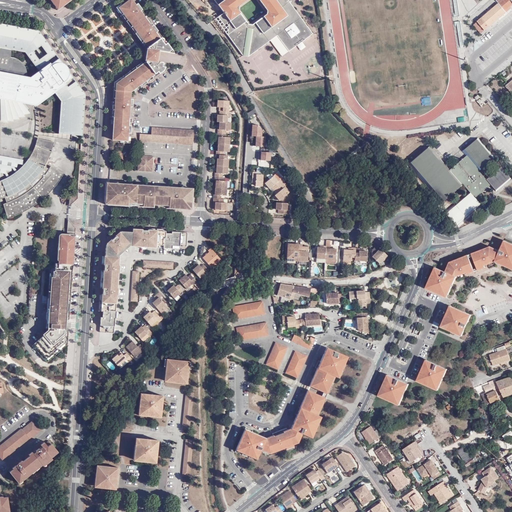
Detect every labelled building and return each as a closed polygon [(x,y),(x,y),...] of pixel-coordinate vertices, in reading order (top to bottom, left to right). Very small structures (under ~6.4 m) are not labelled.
[(51,0),(59,10),(73,0),(66,0),(61,4),(57,0),(51,0)] [(147,51),(145,59),(146,60),(116,82),(113,123),(116,123),(118,85),(148,62),(148,55),(150,50),(121,11),(134,3),(138,9),(141,6),(135,0),(131,0),(124,5),(123,4),(115,9),(134,34),(147,51)] [(237,5),(244,0),(263,0),(271,10),(273,12),(273,16),(270,16),(261,23),(254,29),(253,30),(249,29),(249,27),(246,23),(229,35),(229,36),(245,57),(247,57),(251,57),(253,54),(269,43),(279,37),(290,52),(298,45),(297,43),(304,38),(306,40),(308,39),(314,34),(310,29),(295,8),(289,0),(214,0),(221,8),(224,12),(225,14),(219,18),(226,26),(230,22),(240,16),(236,10),(235,10),(235,5),(237,5)] [(236,10),(240,16),(246,23),(249,27),(249,29),(253,30),(254,29),(261,23),(260,21),(254,25),(250,25),(239,10),(240,7),(245,3),(249,0),(244,0),(237,5),(235,5),(235,10),(236,10)] [(260,0),(267,8),(269,13),(267,16),(260,21),(261,23),(270,16),(273,16),(273,12),(271,10),(263,0),(260,0)] [(511,0),(504,0),(478,23),(485,32),(507,14),(506,12),(511,7),(511,6),(511,0)] [(116,123),(115,136),(116,138),(126,138),(126,141),(129,141),(130,135),(130,131),(128,131),(129,127),(133,127),(133,125),(131,125),(131,122),(132,117),(132,107),(135,107),(135,104),(131,103),(131,99),(133,99),(133,91),(136,90),(134,87),(136,86),(138,88),(160,72),(161,75),(166,71),(166,68),(163,67),(164,63),(159,63),(159,51),(175,53),(155,25),(152,27),(141,12),(143,10),(141,6),(138,9),(134,3),(121,11),(150,50),(148,55),(148,62),(118,85),(116,123)] [(155,25),(143,10),(141,12),(152,27),(155,25)] [(240,16),(230,22),(229,35),(246,23),(240,16)] [(39,31),(0,23),(0,25),(40,33),(39,31)] [(485,32),(478,23),(474,26),(482,35),(485,32)] [(46,42),(40,33),(0,25),(0,119),(6,119),(16,117),(23,113),(29,109),(24,102),(36,104),(53,92),(61,101),(58,138),(67,139),(68,133),(71,133),(82,134),(85,95),(70,75),(53,51),(47,55),(39,61),(34,64),(39,72),(31,79),(27,78),(27,76),(22,79),(21,73),(19,68),(14,63),(19,60),(15,59),(11,58),(11,50),(25,52),(28,56),(33,52),(41,46),(46,42)] [(53,51),(46,42),(41,46),(47,55),(53,51)] [(34,64),(39,61),(33,52),(28,56),(34,64)] [(22,63),(19,60),(14,63),(19,68),(21,73),(22,79),(27,76),(26,72),(24,66),(22,63)] [(137,91),(161,75),(160,72),(138,88),(136,86),(134,87),(136,90),(137,91)] [(481,98),(477,101),(482,107),(486,104),(481,98)] [(221,107),(221,111),(230,112),(230,101),(219,100),(219,107),(221,107)] [(218,123),(220,123),(221,123),(228,123),(229,123),(229,116),(232,116),(232,112),(230,112),(221,111),(220,115),(219,114),(218,123)] [(246,113),(248,119),(256,117),(254,111),(246,113)] [(218,129),(218,133),(226,134),(226,130),(231,130),(231,124),(229,123),(228,123),(221,123),(220,123),(220,129),(218,129)] [(154,133),(196,136),(196,128),(154,125),(154,133)] [(252,126),(252,137),(256,138),(255,148),(265,148),(265,137),(262,137),(262,126),(252,126)] [(143,132),(142,140),(195,143),(196,136),(154,133),(143,132)] [(219,137),(219,144),(230,145),(231,138),(226,137),(226,134),(218,133),(217,137),(219,137)] [(429,145),(408,164),(440,202),(463,184),(470,193),(455,205),(466,218),(480,205),(474,198),(491,184),(497,191),(511,179),(501,167),(486,179),(478,170),(494,157),(478,137),(462,150),(466,155),(449,169),(429,145)] [(37,138),(35,145),(51,151),(54,142),(37,138)] [(233,151),(233,145),(230,145),(219,144),(219,151),(216,151),(216,155),(225,155),(225,152),(230,152),(230,151),(233,151)] [(51,151),(35,145),(32,153),(26,161),(21,167),(15,172),(7,177),(0,180),(0,198),(4,197),(6,203),(2,204),(7,218),(14,216),(31,207),(43,198),(54,188),(64,173),(51,165),(48,169),(44,166),(48,158),(51,151)] [(260,161),(270,163),(271,153),(261,152),(260,161)] [(155,170),(156,155),(141,154),(140,169),(155,170)] [(0,172),(5,173),(6,169),(10,170),(11,165),(16,166),(17,163),(22,164),(23,159),(0,155),(0,172)] [(218,166),(229,166),(229,159),(228,159),(228,156),(225,155),(216,155),(216,158),(218,158),(218,166)] [(215,173),(215,176),(223,177),(223,173),(228,173),(229,166),(218,166),(217,172),(215,173)] [(263,186),(264,175),(257,174),(257,173),(253,172),(252,183),(256,183),(255,186),(259,186),(263,186)] [(216,181),(216,187),(227,188),(228,181),(223,181),(223,177),(215,176),(215,180),(216,181)] [(272,187),(275,191),(283,184),(280,181),(278,182),(274,177),(265,184),(270,189),(272,187)] [(122,182),(111,181),(109,182),(108,191),(111,191),(111,195),(108,195),(107,202),(130,204),(130,201),(130,198),(145,199),(145,202),(145,205),(155,206),(155,203),(156,200),(171,201),(171,204),(171,207),(191,208),(191,196),(194,196),(194,187),(182,186),(182,187),(172,186),(158,185),(147,184),(132,183),(121,183),(122,182)] [(283,184),(275,191),(277,194),(276,196),(279,200),(280,201),(289,194),(284,188),(285,187),(283,184)] [(213,195),(213,198),(222,199),(222,196),(227,196),(227,188),(216,187),(215,195),(213,195)] [(77,197),(78,193),(70,192),(69,206),(77,197)] [(226,211),(226,199),(222,199),(213,198),(212,209),(216,210),(226,211)] [(277,203),(277,210),(278,210),(278,214),(290,215),(290,211),(288,211),(288,203),(277,203)] [(76,228),(68,219),(67,233),(66,247),(58,247),(57,252),(65,252),(65,264),(73,264),(76,228)] [(128,232),(107,250),(107,256),(106,261),(110,261),(109,264),(107,264),(106,270),(105,288),(105,294),(108,294),(108,298),(104,298),(103,308),(107,308),(107,311),(104,311),(104,317),(102,316),(101,333),(116,334),(121,257),(118,257),(118,254),(131,243),(134,244),(134,246),(150,247),(150,244),(166,245),(166,248),(174,248),(174,246),(182,246),(189,246),(190,233),(168,232),(151,231),(144,231),(144,230),(135,229),(135,233),(128,232)] [(123,232),(109,245),(108,246),(107,250),(128,232),(123,232)] [(66,247),(67,233),(59,233),(58,247),(66,247)] [(500,251),(496,261),(498,262),(500,258),(505,261),(503,264),(510,267),(510,265),(511,266),(511,243),(505,240),(500,251)] [(330,242),(328,241),(326,259),(336,260),(336,249),(332,249),(332,247),(330,247),(330,242)] [(118,257),(121,257),(134,246),(134,244),(131,243),(118,254),(118,257)] [(297,261),(299,245),(298,245),(292,244),(288,244),(287,258),(294,258),(294,261),(297,261)] [(302,245),(299,245),(298,261),(306,262),(306,256),(308,256),(308,248),(303,248),(303,250),(302,250),(302,247),(302,245)] [(316,258),(325,259),(326,246),(320,246),(320,247),(317,247),(316,258)] [(372,254),(373,255),(372,257),(379,264),(387,255),(380,248),(379,249),(375,246),(372,250),(372,254)] [(490,246),(476,252),(477,254),(474,255),(478,268),(482,266),(481,263),(487,261),(488,264),(496,261),(500,251),(490,246)] [(355,261),(356,248),(351,248),(351,250),(348,250),(344,250),(343,264),(351,265),(351,260),(355,261)] [(359,248),(356,248),(355,261),(358,261),(366,262),(367,251),(363,251),(359,251),(359,249),(359,248)] [(213,269),(223,261),(212,249),(210,252),(211,253),(205,259),(213,269)] [(58,263),(65,264),(65,252),(57,252),(57,260),(59,260),(58,263)] [(450,261),(445,271),(457,276),(463,273),(464,269),(469,266),(470,270),(475,269),(470,257),(467,258),(466,255),(450,261)] [(470,257),(475,269),(478,268),(474,255),(470,257)] [(174,270),(174,264),(145,262),(145,269),(174,270)] [(72,272),(70,269),(66,268),(66,264),(65,264),(55,264),(55,268),(54,269),(53,269),(52,269),(51,270),(51,271),(51,273),(50,273),(46,328),(49,328),(49,332),(48,332),(32,346),(47,363),(68,344),(69,331),(64,329),(65,321),(69,320),(72,272)] [(201,279),(210,271),(205,265),(202,267),(200,265),(194,270),(201,279)] [(435,266),(432,274),(434,275),(428,288),(445,296),(448,289),(450,290),(454,283),(449,281),(451,278),(455,280),(457,276),(445,271),(435,266)] [(487,266),(467,274),(467,275),(487,268),(487,266)] [(434,275),(432,274),(426,287),(428,288),(434,275)] [(196,286),(199,283),(198,283),(192,276),(190,278),(187,275),(181,281),(188,289),(194,284),(196,286)] [(385,287),(396,284),(395,280),(390,281),(389,276),(383,278),(385,287)] [(293,290),(295,286),(281,284),(279,295),(292,298),(293,290)] [(175,299),(184,291),(179,286),(176,288),(175,286),(174,287),(172,285),(170,287),(171,288),(168,291),(175,299)] [(310,288),(295,286),(293,290),(297,291),(297,292),(310,296),(311,292),(316,292),(316,288),(310,288)] [(370,307),(370,298),(365,298),(364,292),(364,291),(348,291),(349,298),(357,298),(358,307),(365,306),(365,307),(370,307)] [(344,302),(344,293),(339,293),(338,292),(327,293),(327,302),(344,302)] [(161,298),(163,296),(160,293),(155,297),(157,300),(153,304),(160,311),(167,305),(161,298)] [(265,314),(263,301),(233,307),(235,320),(265,314)] [(463,313),(464,311),(450,305),(449,308),(463,313)] [(461,330),(459,334),(462,336),(471,314),(464,311),(463,313),(449,308),(441,324),(449,328),(448,330),(455,333),(457,328),(461,330)] [(157,326),(164,320),(156,311),(153,314),(152,312),(145,318),(152,326),(155,324),(157,326)] [(357,327),(368,325),(367,312),(357,313),(357,327)] [(305,319),(300,320),(301,326),(319,325),(319,314),(305,315),(305,319)] [(301,326),(300,320),(295,321),(295,317),(287,317),(286,315),(282,315),(283,325),(287,325),(287,327),(295,327),(295,328),(301,328),(301,326)] [(269,335),(266,322),(237,328),(238,340),(269,335)] [(368,334),(368,325),(357,327),(357,329),(368,334)] [(151,338),(154,334),(147,326),(144,328),(143,328),(136,333),(142,340),(148,335),(151,338)] [(314,343),(307,340),(306,342),(295,336),(291,342),(310,350),(314,343)] [(137,358),(145,349),(141,345),(138,348),(133,343),(127,349),(137,358)] [(289,348),(276,343),(266,364),(279,370),(289,348)] [(507,362),(510,361),(506,349),(506,348),(505,346),(505,345),(497,348),(498,352),(489,355),(493,366),(501,363),(507,361),(507,362)] [(327,346),(326,348),(348,358),(344,365),(338,379),(336,378),(336,377),(328,395),(326,399),(318,416),(320,417),(321,418),(316,430),(312,438),(303,434),(296,447),(302,446),(306,437),(313,440),(316,433),(318,434),(326,417),(324,416),(340,380),(341,381),(348,364),(346,363),(349,356),(327,346)] [(348,358),(326,348),(324,352),(328,353),(326,357),(323,356),(321,360),(322,360),(321,362),(323,363),(319,372),(317,370),(315,376),(317,377),(316,381),(313,380),(310,387),(324,393),(326,394),(333,376),(336,377),(336,378),(342,364),(344,365),(348,358)] [(308,357),(295,351),(286,373),(298,379),(308,357)] [(130,363),(133,360),(127,354),(124,356),(121,353),(113,361),(118,367),(127,360),(130,363)] [(188,384),(189,370),(190,361),(167,359),(167,367),(165,381),(171,382),(172,380),(181,381),(181,383),(188,384)] [(322,396),(324,393),(310,387),(313,380),(315,376),(317,370),(318,370),(321,362),(322,360),(321,360),(319,359),(314,369),(316,370),(308,390),(322,396)] [(419,381),(435,388),(442,375),(444,376),(447,369),(426,359),(420,373),(422,374),(419,381)] [(111,371),(116,367),(110,361),(106,364),(111,371)] [(338,379),(344,365),(342,364),(336,378),(338,379)] [(380,395),(396,403),(402,389),(404,390),(408,382),(388,373),(386,377),(390,379),(389,383),(385,381),(382,388),(383,389),(380,395)] [(442,375),(435,388),(437,389),(444,376),(442,375)] [(328,395),(336,377),(333,376),(326,394),(328,395)] [(500,388),(504,398),(511,394),(511,377),(498,382),(500,388)] [(500,388),(498,382),(486,387),(487,392),(491,402),(500,399),(496,390),(500,388)] [(402,389),(396,403),(398,404),(404,390),(402,389)] [(296,445),(296,447),(303,434),(312,438),(316,430),(313,430),(320,417),(318,416),(316,415),(324,398),(322,396),(308,390),(304,398),(307,400),(306,403),(303,401),(301,406),(302,406),(301,408),(303,409),(300,416),(298,415),(298,416),(294,422),(297,424),(295,428),(292,428),(293,430),(287,431),(287,429),(280,431),(281,434),(273,437),(266,439),(263,437),(262,440),(259,439),(260,436),(253,433),(252,435),(245,432),(238,449),(251,455),(250,456),(252,457),(257,459),(262,450),(270,454),(274,452),(276,454),(286,451),(285,449),(296,445)] [(188,391),(183,429),(191,430),(195,392),(188,391)] [(491,402),(487,392),(482,393),(486,404),(491,402)] [(163,395),(152,394),(152,399),(147,398),(148,394),(142,393),(139,415),(145,416),(145,414),(155,415),(155,417),(161,418),(163,395)] [(318,416),(326,399),(324,398),(316,415),(318,416)] [(294,422),(298,416),(296,415),(290,429),(287,429),(287,428),(272,432),(273,434),(273,437),(281,434),(280,431),(287,429),(287,431),(293,430),(292,428),(295,428),(297,424),(294,422)] [(0,456),(3,461),(30,438),(31,439),(42,430),(34,420),(23,429),(22,428),(0,446),(0,456)] [(367,440),(369,444),(379,438),(372,426),(362,433),(367,440)] [(502,436),(504,440),(511,435),(511,432),(511,431),(502,436)] [(134,461),(140,461),(140,459),(151,460),(151,462),(157,463),(159,440),(148,439),(147,444),(143,444),(144,438),(137,437),(134,461)] [(44,441),(41,444),(42,446),(37,449),(36,448),(29,453),(28,453),(25,456),(26,457),(23,460),(19,463),(17,461),(12,466),(13,468),(10,470),(18,481),(21,478),(23,480),(33,472),(31,470),(38,464),(40,466),(43,464),(46,461),(47,462),(53,457),(52,456),(55,454),(53,452),(57,449),(48,439),(45,442),(44,441)] [(187,439),(183,476),(191,477),(195,440),(187,439)] [(409,463),(422,455),(421,453),(423,452),(416,441),(401,450),(409,463)] [(394,459),(385,445),(376,450),(379,454),(386,465),(394,459)] [(464,445),(456,450),(465,465),(474,460),(464,445)] [(251,455),(238,449),(236,451),(249,457),(250,456),(251,455)] [(262,450),(257,459),(258,460),(262,453),(271,456),(276,454),(274,452),(270,454),(262,450)] [(356,466),(354,462),(352,463),(347,456),(349,454),(343,452),(337,456),(347,472),(356,466)] [(54,458),(53,457),(47,462),(46,461),(43,464),(44,466),(54,458)] [(339,465),(333,457),(323,464),(328,473),(339,465)] [(441,474),(432,459),(419,467),(423,473),(428,470),(429,471),(430,472),(434,478),(441,474)] [(33,472),(40,466),(38,464),(31,470),(33,472)] [(109,488),(109,487),(116,487),(118,471),(118,467),(96,465),(95,474),(94,485),(101,486),(101,487),(109,488)] [(388,474),(391,479),(393,478),(401,489),(410,483),(399,467),(388,474)] [(423,477),(430,472),(429,471),(428,470),(423,473),(419,467),(417,468),(423,477)] [(485,476),(494,470),(492,467),(482,473),(485,476)] [(322,480),(326,477),(321,471),(318,473),(315,469),(307,474),(312,483),(320,478),(322,480)] [(499,478),(494,470),(485,476),(485,477),(486,478),(483,480),(479,490),(485,493),(488,487),(496,482),(495,480),(499,478)] [(393,478),(391,479),(399,491),(401,489),(393,478)] [(312,490),(304,479),(292,486),(299,497),(308,491),(309,492),(312,490)] [(444,481),(430,490),(433,494),(434,493),(441,503),(453,495),(447,485),(444,481)] [(361,497),(366,504),(374,498),(365,484),(354,491),(359,499),(361,497)] [(291,504),(297,501),(290,490),(279,497),(286,508),(291,504)] [(409,500),(411,502),(412,505),(415,508),(423,502),(415,490),(404,497),(406,502),(409,500)] [(310,494),(309,492),(308,491),(299,497),(301,499),(310,494)] [(0,511),(4,511),(4,510),(8,509),(7,497),(2,498),(2,497),(0,497),(0,511)] [(343,504),(341,501),(335,505),(339,511),(341,511),(342,511),(353,511),(357,509),(350,499),(343,504)] [(460,504),(458,501),(451,506),(453,509),(450,510),(451,511),(463,511),(462,510),(459,505),(460,505),(460,504)] [(425,506),(423,502),(415,508),(417,511),(425,506)] [(387,511),(381,503),(371,509),(372,511),(371,511),(387,511)]
